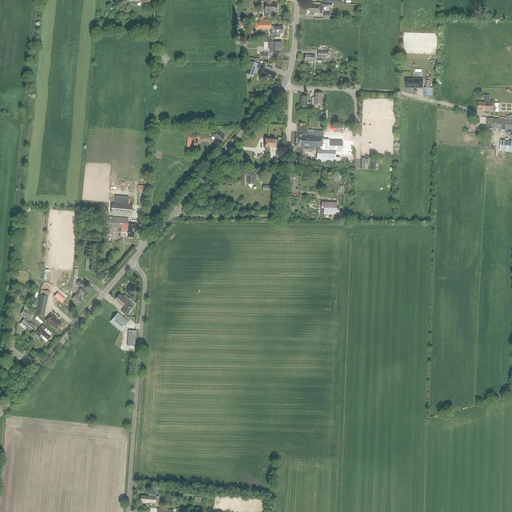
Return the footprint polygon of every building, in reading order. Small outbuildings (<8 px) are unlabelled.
[(276,12),(277,5),(272,4),(271,0),(265,0),(266,3),(265,3),(265,11),(265,17),(272,17),(272,12),(276,12)] [(319,13),(319,11),(323,11),(323,10),(323,6),(332,7),(332,4),(320,3),(320,5),(314,5),(314,7),(308,6),(308,11),(310,11),(310,13),(319,13)] [(283,34),(282,26),(275,26),(272,26),(272,34),(275,34),(275,38),(279,38),(279,34),(283,34)] [(267,42),(268,49),(270,49),(270,54),(275,53),(275,49),(281,49),(281,48),(282,48),(282,46),(281,46),(281,42),(267,42)] [(257,64),(250,62),(247,71),(254,74),(256,68),(260,69),(258,73),(258,74),(261,76),(261,77),(267,79),(267,78),(270,79),(270,78),(274,80),(274,79),(276,75),(274,74),(274,73),(264,68),(265,65),(258,64),(257,64)] [(422,88),(422,80),(422,79),(412,79),(412,80),(406,80),(406,87),(422,88)] [(306,107),(307,97),(300,96),(300,109),(310,110),(312,110),(312,107),(311,106),(310,106),(309,106),(308,106),(307,106),(306,107)] [(484,102),(479,102),(479,111),(485,111),(485,112),(499,112),(499,102),(495,102),(495,101),(494,101),(492,101),(491,101),(489,101),(489,96),(484,96),(484,102)] [(494,119),(493,129),(497,129),(511,130),(511,119),(499,119),(494,119)] [(200,127),(200,132),(211,132),(213,133),(212,135),(217,139),(218,139),(221,141),(224,138),(223,137),(223,136),(216,129),(215,131),(211,127),(200,127)] [(342,152),(342,141),(323,140),(323,131),(313,131),(313,135),(303,135),(304,132),(307,132),(307,130),(305,130),(305,127),(299,127),(299,134),(296,134),(295,148),(317,149),(316,160),(335,160),(335,151),(342,152)] [(264,144),(264,146),(265,148),(266,148),(266,150),(269,150),(270,148),(278,148),(279,148),(279,147),(278,147),(278,141),(265,140),(265,143),(264,144)] [(500,151),(511,151),(511,141),(501,140),(500,151)] [(248,172),(247,173),(246,177),(247,177),(247,184),(254,184),(254,180),(256,181),(257,175),(258,175),(258,172),(248,172)] [(332,176),(335,182),(342,179),(339,172),(332,176)] [(114,214),(127,215),(131,216),(132,205),(128,205),(128,197),(115,196),(114,204),(112,203),(111,213),(114,214)] [(339,215),(339,209),(336,209),(337,203),(321,203),(321,208),(323,209),(323,214),(339,215)] [(104,227),(121,228),(120,237),(133,238),(134,232),(136,232),(136,225),(127,224),(127,219),(108,217),(104,217),(104,227)] [(83,296),(86,293),(81,288),(81,289),(80,288),(78,290),(79,291),(76,294),(72,299),(74,301),(73,302),(76,305),(78,304),(79,305),(82,301),(80,299),(81,298),(79,296),(81,294),(83,296)] [(61,303),(65,299),(57,292),(53,296),(61,303)] [(124,295),(123,297),(120,294),(115,299),(120,303),(120,304),(122,306),(122,305),(125,307),(121,312),(125,316),(132,308),(129,306),(131,304),(127,300),(129,299),(124,295)] [(20,315),(31,320),(32,317),(31,317),(32,313),(30,312),(32,308),(25,305),(20,315)] [(46,307),(38,306),(35,315),(44,317),(46,307)] [(118,313),(110,322),(120,331),(129,322),(118,313)] [(56,329),(61,324),(56,319),(57,318),(51,314),(44,321),(50,326),(50,325),(53,327),(56,329)] [(36,322),(39,326),(43,322),(36,316),(34,318),(34,319),(37,322),(36,322)] [(34,327),(24,319),(19,325),(26,331),(28,328),(31,331),(34,327)] [(48,340),(51,337),(50,336),(51,334),(46,329),(43,326),(41,327),(36,333),(39,336),(40,337),(41,335),(47,340),(48,340)] [(136,331),(129,331),(127,346),(135,347),(136,331)] [(156,494),(148,494),(148,496),(142,496),(141,502),(147,502),(147,505),(149,508),(152,508),(154,506),(154,503),(155,503),(156,494)]
